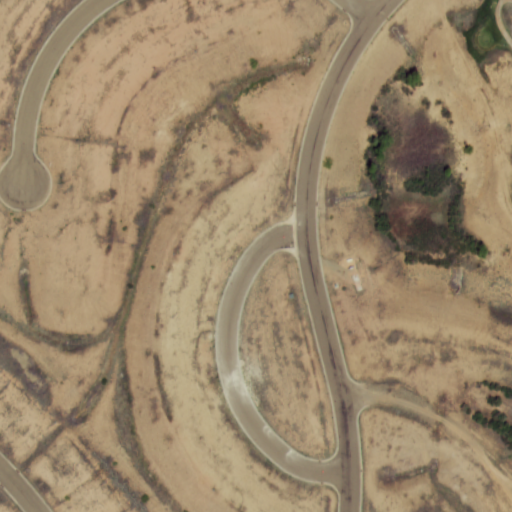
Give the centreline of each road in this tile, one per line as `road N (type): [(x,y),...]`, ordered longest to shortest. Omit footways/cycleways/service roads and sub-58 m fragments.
road 1 (residential): [(372,17),(348,0),(9,477),(38,511)]
road 2 (residential): [(388,0),(331,90),(307,188),(309,263),(348,446),(348,511)]
road 3 (residential): [(307,236),(263,245),(250,265),(229,316),(228,367),(247,418),(286,460),(303,470),(350,473)]
road 4 (residential): [(100,0),(45,63),(27,110),(23,172)]
